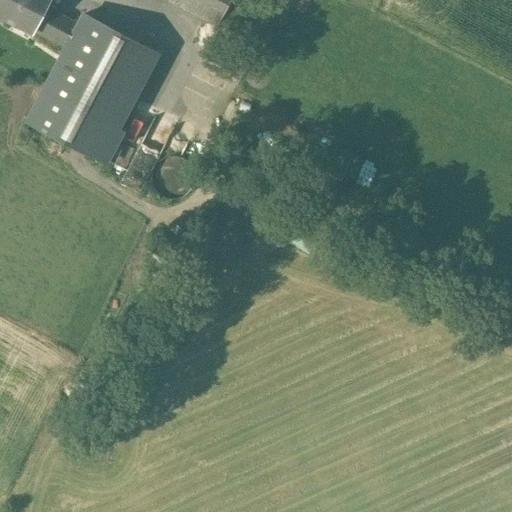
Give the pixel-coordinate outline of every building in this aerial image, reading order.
[(48,0),(0,0),(0,13),(32,31),(34,28),(45,7),(48,0)] [(172,0),(217,23),(228,0),(172,0)] [(228,0),(217,23),(232,31),(248,0),(228,0)] [(77,24),(45,7),(34,28),(66,45),(77,24)] [(116,128),(156,53),(82,14),(77,24),(66,45),(26,120),(105,162),(121,131),(116,128)] [(152,179),(171,137),(166,135),(161,146),(133,133),(119,164),(152,179)] [(192,185),(193,178),(192,172),(188,166),(182,162),(175,161),(169,163),(163,166),(159,172),(158,179),(160,186),(163,191),(169,195),(176,196),(183,195),(188,191),(192,185)]
